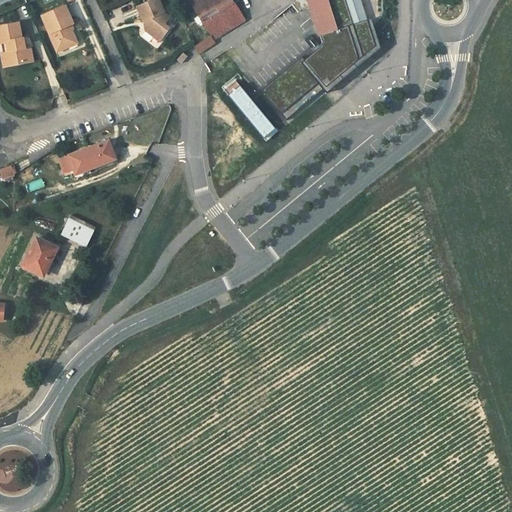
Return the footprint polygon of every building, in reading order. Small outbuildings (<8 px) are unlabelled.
[(154,0),(137,7),(143,22),(147,21),(149,25),(146,29),(155,36),(159,32),(165,37),(172,29),(165,24),(169,19),(163,13),(157,0),(154,0)] [(232,0),(195,0),(191,3),(213,37),(244,18),(232,0)] [(344,0),(307,0),(318,36),(322,35),(352,24),(344,0)] [(344,0),(352,24),(367,18),(361,0),(344,0)] [(67,44),(75,40),(68,25),(72,23),(64,6),(41,16),(56,51),(69,46),(67,44)] [(320,47),(303,60),(325,87),(328,91),(381,47),(371,18),(367,18),(352,24),(322,35),(323,41),(320,47)] [(0,43),(1,44),(7,42),(9,52),(7,52),(10,65),(23,63),(22,60),(32,58),(30,47),(25,48),(22,38),(20,38),(18,23),(0,26),(0,43)] [(161,42),(165,37),(159,32),(155,36),(161,42)] [(211,37),(195,47),(199,53),(215,43),(211,37)] [(3,66),(10,65),(7,52),(9,52),(7,42),(1,44),(2,52),(1,52),(3,66)] [(325,87),(303,60),(301,57),(262,90),(286,120),(325,87)] [(360,107),(371,100),(368,95),(357,102),(360,107)] [(71,172),(74,179),(94,172),(117,164),(115,159),(117,159),(113,151),(112,151),(109,142),(60,160),(65,174),(71,172)] [(14,165),(1,170),(4,179),(15,175),(18,173),(14,165)] [(94,172),(74,179),(77,188),(97,180),(94,172)] [(96,229),(70,217),(69,220),(94,232),(96,229)] [(94,232),(69,220),(62,234),(87,247),(94,232)] [(36,239),(22,267),(41,275),(48,260),(51,261),(57,248),(36,239)]
